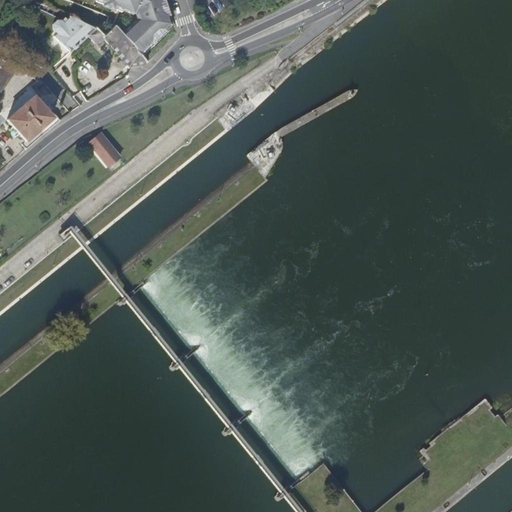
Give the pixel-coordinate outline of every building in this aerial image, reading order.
[(97,0),(105,3),(104,6),(112,9),(113,6),(132,14),(133,12),(137,14),(139,21),(122,37),(138,54),(142,50),(144,52),(152,45),(150,42),(153,39),(156,42),(162,36),(160,33),(163,31),(165,33),(172,26),(169,17),(166,17),(165,13),(168,12),(165,4),(162,5),(161,1),(164,1),(163,0),(97,0)] [(94,29),(93,30),(69,16),(69,17),(69,18),(65,22),(63,19),(60,22),(56,21),(52,25),(52,29),(56,34),(53,36),(68,53),(87,36),(94,43),(98,43),(103,39),(128,68),(146,64),(138,54),(122,37),(114,27),(103,38),(94,29)] [(8,59),(0,71),(0,93),(19,66),(8,59)] [(6,120),(25,142),(52,119),(33,97),(6,120)] [(100,133),(88,143),(108,168),(120,158),(100,133)] [(71,235),(74,232),(70,226),(56,237),(61,243),(71,235)] [(199,348),(197,346),(184,357),(171,367),(172,369),(186,359),(199,348)] [(239,424),(252,413),(250,411),(237,422),(224,433),(225,435),(239,424)]
